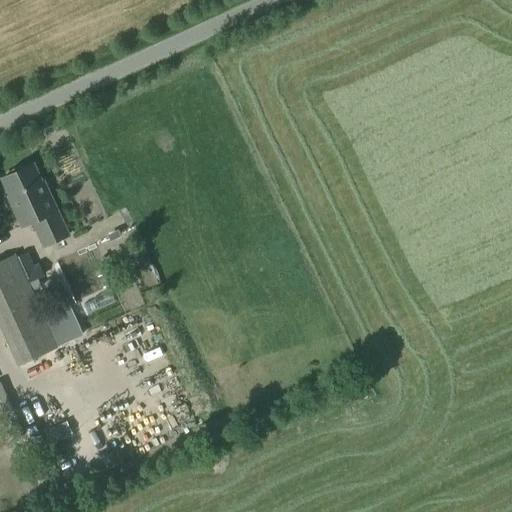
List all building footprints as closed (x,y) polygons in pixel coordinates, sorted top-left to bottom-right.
[(34,164),(3,178),(16,208),(15,209),(22,226),(33,221),(44,246),(68,235),(44,182),(42,183),(34,164)] [(14,254),(0,260),(0,325),(18,365),(56,347),(32,292),(28,285),(14,254)] [(109,274),(98,278),(103,290),(114,285),(109,274)] [(37,281),(28,285),(32,292),(41,288),(37,281)] [(71,434),(65,422),(56,426),(51,416),(40,421),(45,431),(44,432),(50,444),(71,434)] [(22,431),(16,418),(6,423),(12,436),(22,431)]
